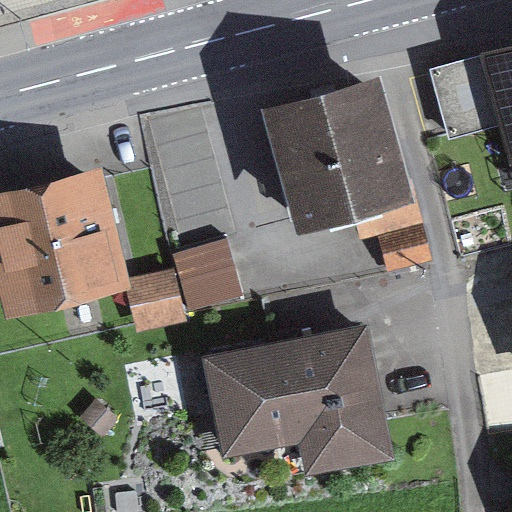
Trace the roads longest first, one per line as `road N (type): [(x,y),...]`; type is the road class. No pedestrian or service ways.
road 1 (primary): [(211,40),(0,97)]
road 2 (primary): [(354,0),(211,40)]
